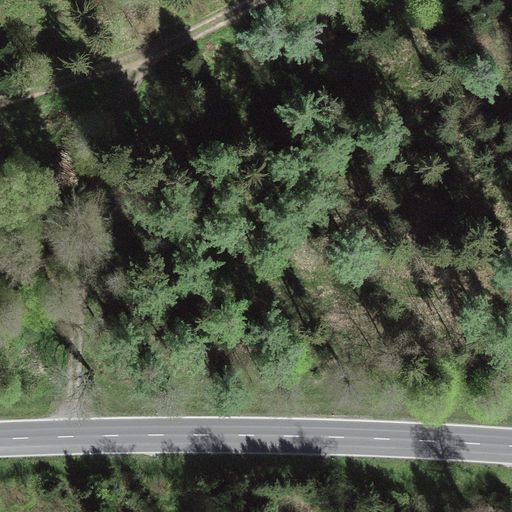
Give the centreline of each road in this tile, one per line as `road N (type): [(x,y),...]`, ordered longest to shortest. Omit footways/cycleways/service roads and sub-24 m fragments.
road 1 (secondary): [(0,440),(245,434),(511,446)]
road 2 (track): [(0,102),(146,57),(262,0)]
road 3 (track): [(0,191),(84,272),(72,353),(77,435)]
road 4 (track): [(84,272),(101,159),(146,57)]
